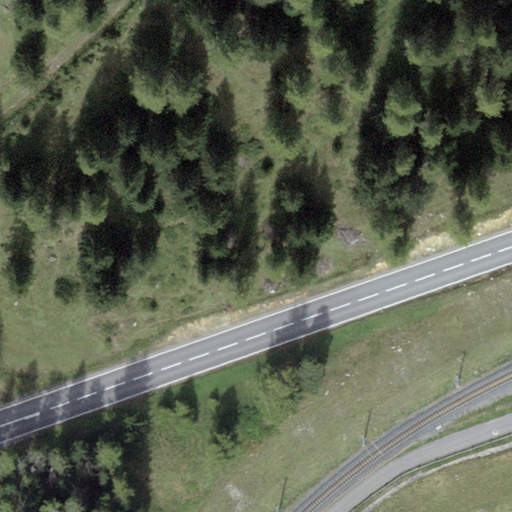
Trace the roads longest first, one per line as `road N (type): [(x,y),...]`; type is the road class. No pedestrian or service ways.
road 1 (primary): [(511,246),(0,424)]
road 2 (unclassified): [(337,511),(408,460),(511,422)]
